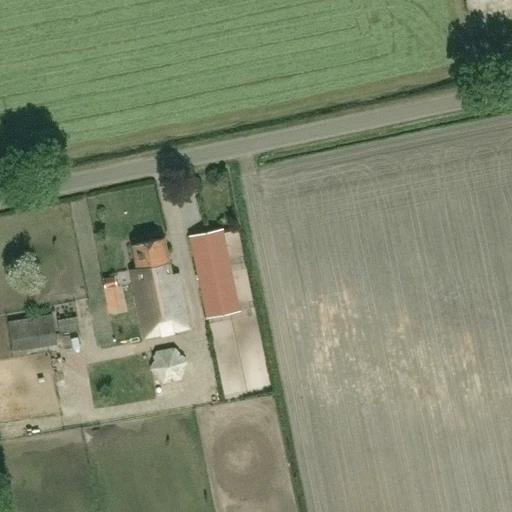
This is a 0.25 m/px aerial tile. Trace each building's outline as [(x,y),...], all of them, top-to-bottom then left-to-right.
[(222,229),(190,235),(207,316),(239,309),(222,229)] [(137,268),(131,269),(145,337),(189,327),(178,272),(172,274),(164,238),(132,245),(137,268)] [(105,290),(117,288),(115,277),(103,279),(105,290)] [(52,314),(10,321),(13,351),(57,345),(52,314)] [(60,334),(80,330),(77,317),(58,319),(60,334)] [(66,336),(67,345),(86,343),(85,334),(66,336)] [(182,349),(155,369),(170,389),(196,369),(182,349)]
